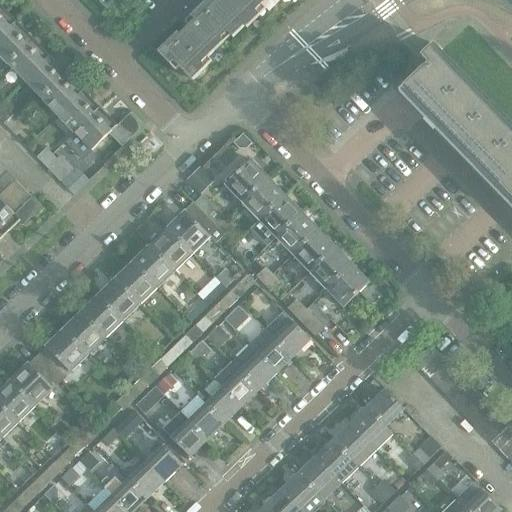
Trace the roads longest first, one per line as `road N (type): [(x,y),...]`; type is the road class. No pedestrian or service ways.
road 1 (residential): [(203,511),(430,295)]
road 2 (residential): [(511,229),(395,107),(323,179)]
road 3 (residential): [(0,328),(190,140)]
road 4 (residential): [(237,93),(359,30),(399,0)]
road 5 (residential): [(430,295),(323,179)]
road 6 (residential): [(355,0),(237,93)]
road 7 (residential): [(323,179),(237,93)]
